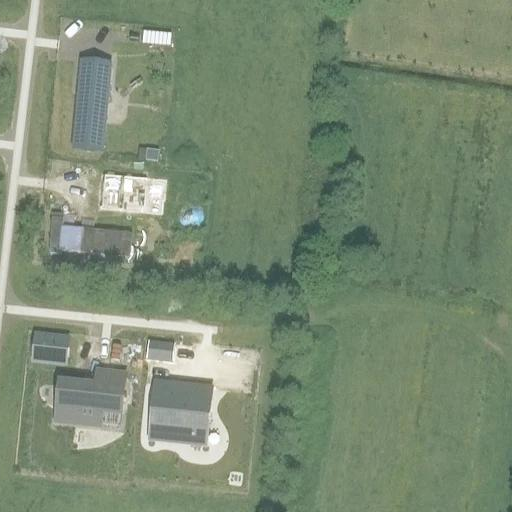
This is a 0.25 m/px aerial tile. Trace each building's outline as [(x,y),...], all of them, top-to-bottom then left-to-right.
[(158,34),(157,46),(173,47),(174,36),(158,34)] [(83,63),(75,147),(74,147),(74,151),(103,154),(103,149),(111,66),(95,64),(83,63)] [(160,153),(147,151),(146,162),(158,164),(160,153)] [(102,174),(98,211),(165,217),(168,180),(102,174)] [(52,213),(49,251),(130,258),(132,233),(74,228),(75,215),(52,213)] [(68,344),(37,340),(35,360),(66,364),(68,344)] [(150,344),(148,360),(174,363),(175,347),(150,344)] [(209,387),(153,381),(148,432),(203,438),(209,387)] [(122,415),(124,392),(61,385),(58,419),(101,423),(102,412),(122,415)]
